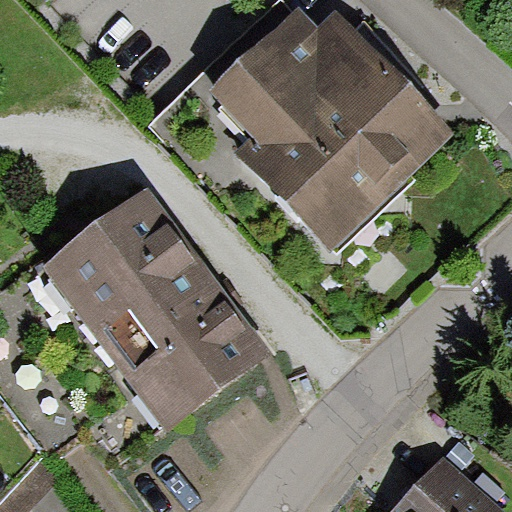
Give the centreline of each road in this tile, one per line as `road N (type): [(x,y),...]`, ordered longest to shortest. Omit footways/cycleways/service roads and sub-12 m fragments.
road 1 (residential): [(280,511),(322,451),(511,265)]
road 2 (residential): [(511,104),(396,0)]
